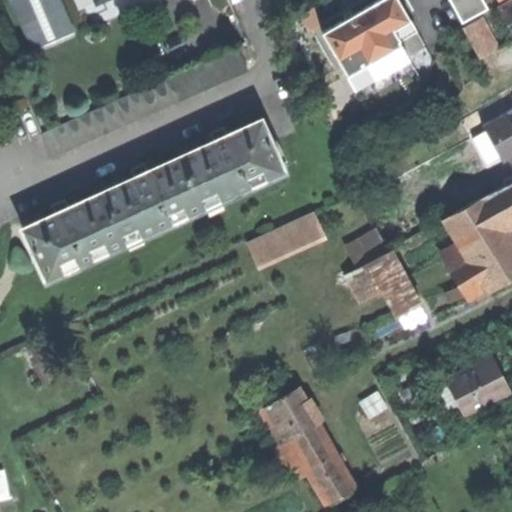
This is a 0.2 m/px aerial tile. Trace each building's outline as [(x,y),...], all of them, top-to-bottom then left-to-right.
[(11,0),(35,53),(75,36),(59,0),(11,0)] [(354,88),(408,57),(399,41),(417,31),(413,25),(398,0),(376,0),(322,32),(354,88)] [(449,0),(462,23),(488,9),(482,0),(449,0)] [(511,1),(500,8),(511,30),(511,1)] [(314,7),(299,16),(308,31),(323,23),(314,7)] [(479,58),(497,49),(480,19),(462,29),(479,58)] [(42,135),(51,157),(248,71),(238,48),(42,135)] [(485,183),(511,170),(511,145),(504,127),(497,112),(468,127),(486,165),(478,169),(485,183)] [(56,213),(22,229),(45,281),(284,171),(260,120),(227,136),(225,132),(218,135),(213,138),(215,141),(148,172),(146,167),(140,170),(133,174),(134,177),(69,208),(67,204),(61,207),(54,210),(56,213)] [(511,181),(484,194),(444,217),(460,242),(442,253),(470,298),(489,289),(490,291),(511,276),(511,248),(502,233),(506,230),(495,213),(511,205),(511,181)] [(314,211),(248,243),(259,266),(325,234),(314,211)] [(391,249),(368,262),(397,317),(421,303),(391,249)] [(31,351),(27,353),(40,380),(59,371),(56,366),(69,360),(65,350),(68,349),(61,335),(58,336),(55,330),(27,344),(31,351)] [(446,380),(464,416),(510,392),(500,372),(492,356),(446,380)] [(346,360),(322,373),(327,382),(351,368),(346,360)] [(323,430),(299,387),(261,409),(280,444),(275,447),(289,472),(302,464),(326,505),(357,487),(323,430)] [(365,428),(382,423),(377,406),(360,411),(365,428)] [(396,422),(368,436),(386,471),(414,457),(396,422)]
